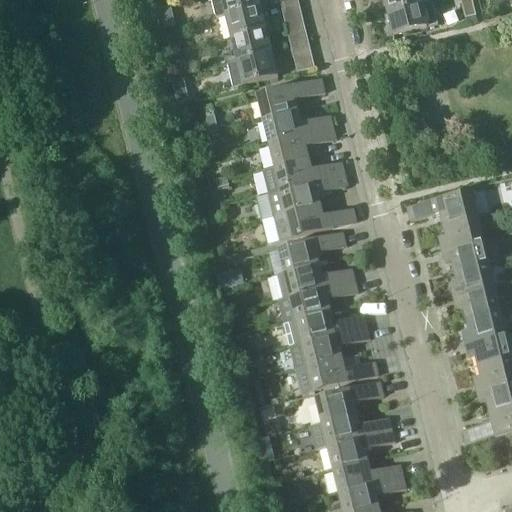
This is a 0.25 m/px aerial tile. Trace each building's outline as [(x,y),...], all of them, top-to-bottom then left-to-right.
[(261,8),(258,0),(211,0),(216,19),(226,17),(261,8)] [(423,5),(422,0),(384,0),(388,13),(423,5)] [(473,2),(462,4),(466,19),(476,17),(473,2)] [(429,28),(423,5),(388,13),(394,37),(429,28)] [(226,17),(232,40),(267,32),(261,8),(226,17)] [(303,23),(301,14),(284,18),(286,27),(303,23)] [(174,31),(163,35),(166,45),(177,42),(174,31)] [(232,40),(237,63),(238,64),(272,55),(267,32),(232,40)] [(309,46),(307,37),(290,41),(292,50),(309,46)] [(238,64),(237,63),(228,66),(234,89),(243,87),(278,78),(272,55),(238,64)] [(315,70),(313,60),(295,64),(298,74),(315,70)] [(184,81),(173,83),(174,90),(186,87),(184,81)] [(258,98),(263,122),(299,113),(296,102),(325,95),(322,82),(258,98)] [(299,113),(263,122),(269,145),(334,130),(331,118),(302,125),(299,113)] [(219,133),(215,116),(206,118),(210,135),(213,134),(219,133)] [(269,145),(275,169),(310,160),(307,149),(337,142),(334,130),(269,145)] [(210,135),(197,138),(199,148),(215,144),(213,134),(210,135)] [(310,160),(275,169),(263,172),(268,195),(345,176),(342,165),(313,172),(310,160)] [(345,176),(268,195),(274,219),(321,208),(319,196),(348,189),(345,176)] [(204,187),(199,189),(203,206),(208,205),(205,192),(210,191),(209,186),(204,187)] [(441,216),(443,228),(478,219),(472,195),(408,211),(411,224),(441,216)] [(321,208),(274,219),(280,243),(357,224),(354,211),(324,218),(321,208)] [(440,241),(443,253),(484,243),(478,219),(443,228),(446,239),(440,241)] [(275,278),(285,275),(286,276),(320,268),(317,256),(346,249),(343,236),(269,254),(275,278)] [(452,263),(455,274),(490,266),(484,243),(443,253),(446,265),(452,263)] [(451,287),(454,299),(495,289),(490,266),(455,274),(458,286),(451,287)] [(291,300),(355,284),(352,272),(323,279),(320,268),(286,276),(285,275),(275,278),(272,278),(278,303),(291,300)] [(241,271),(238,271),(226,274),(230,289),(244,286),(241,271)] [(297,323),(331,314),(329,303),(358,296),(355,284),(291,300),(278,303),(284,326),(297,323)] [(501,313),(495,289),(454,299),(457,312),(463,310),(466,322),(501,313)] [(463,335),(465,346),(507,335),(501,313),(466,322),(469,333),(463,335)] [(290,350),(366,331),(363,318),(334,325),(331,314),(297,323),(284,326),(290,350)] [(366,331),(290,350),(295,373),(343,361),(340,350),(369,343),(366,331)] [(475,358),(477,369),(511,360),(511,356),(507,335),(465,346),(469,359),(475,358)] [(474,382),(477,393),(511,384),(511,360),(477,369),(480,380),(474,382)] [(313,391),(314,393),(378,378),(375,365),(345,372),(343,361),(295,373),(300,394),(313,391)] [(489,415),(511,408),(511,384),(477,393),(480,406),(486,404),(489,415)] [(316,401),(322,425),(356,417),(354,406),(384,399),(381,386),(316,401)] [(490,441),(504,437),(511,435),(511,408),(489,415),(492,426),(462,433),(466,448),(490,442),(490,441)] [(328,449),(392,433),(389,421),(359,429),(356,417),(322,425),(328,449)] [(273,429),(271,423),(264,425),(267,437),(277,434),(276,428),(273,429)] [(328,449),(333,472),(368,464),(365,453),(395,446),(392,433),(328,449)] [(490,441),(490,442),(495,463),(509,460),(504,437),(490,441)] [(368,464),(333,472),(339,495),(403,480),(400,468),(371,475),(368,464)] [(406,492),(403,480),(339,495),(342,511),(373,511),(379,511),(376,500),(406,492)] [(299,486),(291,488),(280,491),(284,504),(302,499),(299,486)]
